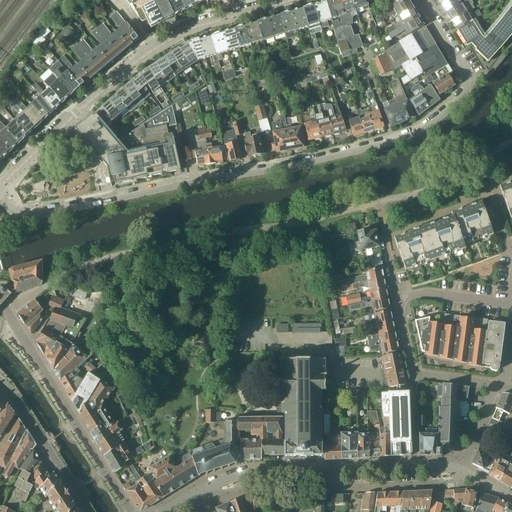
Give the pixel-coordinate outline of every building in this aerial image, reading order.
[(137,0),(132,3),(141,21),(143,22),(147,20),(151,28),(163,22),(152,0),(137,0)] [(152,0),(163,22),(175,16),(167,0),(152,0)] [(167,0),(175,16),(186,11),(180,0),(167,0)] [(193,0),(180,0),(186,11),(196,5),(193,0)] [(330,15),(332,20),(339,17),(341,22),(339,23),(337,20),(331,22),(334,31),(345,26),(350,25),(340,0),(329,0),(326,1),(330,15)] [(340,0),(350,25),(352,24),(352,17),(357,15),(356,14),(357,13),(352,0),(340,0)] [(369,9),(369,8),(365,0),(352,0),(357,13),(369,9)] [(413,7),(408,0),(404,0),(385,11),(385,12),(375,18),(377,23),(379,28),(386,24),(383,20),(395,12),(398,16),(413,7)] [(404,0),(388,0),(390,4),(384,8),(383,8),(385,11),(404,0)] [(450,0),(442,5),(447,13),(469,0),(450,0)] [(470,0),(469,0),(447,13),(452,22),(467,12),(471,10),(474,9),(472,5),(473,4),(470,0)] [(327,21),(331,20),(332,20),(330,15),(326,1),(315,5),(322,29),(329,27),(327,21)] [(80,8),(86,15),(90,11),(83,5),(80,8)] [(303,8),(309,27),(316,48),(320,47),(315,33),(323,31),(322,29),(315,5),(303,8)] [(482,36),(472,21),(457,30),(467,47),(471,44),(476,49),(475,49),(488,62),(501,48),(511,35),(511,5),(510,8),(499,22),(487,36),(485,39),(482,36)] [(418,16),(413,7),(398,16),(401,21),(394,25),(387,29),(385,31),(388,35),(388,34),(397,29),(418,16)] [(83,18),(86,15),(80,8),(77,12),(83,18)] [(303,8),(292,12),(298,31),(309,27),(303,8)] [(452,22),(457,30),(472,21),(481,16),(478,11),(473,14),(471,10),(467,12),(452,22)] [(110,17),(118,26),(120,26),(122,28),(116,33),(128,48),(133,44),(132,43),(138,38),(116,12),(110,17)] [(297,31),(298,31),(292,12),(280,15),(286,34),(285,35),(287,40),(299,36),(297,31)] [(274,38),(285,35),(286,34),(280,15),(268,19),(274,38)] [(418,16),(397,29),(388,34),(391,39),(406,30),(409,35),(424,25),(418,16)] [(263,41),(274,38),(268,19),(257,22),(263,41)] [(251,45),(263,41),(257,22),(245,26),(251,45)] [(102,24),(96,28),(118,55),(122,51),(123,52),(128,48),(116,33),(111,37),(109,36),(110,33),(102,24)] [(38,33),(31,43),(37,49),(45,41),(43,39),(50,32),(44,25),(38,33)] [(74,31),(66,25),(63,29),(70,35),(74,31)] [(240,48),(251,45),(245,26),(245,25),(236,27),(237,28),(233,29),(239,49),(240,48)] [(351,26),(334,31),(336,39),(337,41),(338,41),(345,39),(349,48),(350,51),(363,47),(359,35),(354,36),(351,26)] [(386,54),(394,70),(394,71),(398,68),(400,73),(404,70),(407,75),(401,78),(404,84),(423,73),(428,82),(433,80),(430,74),(435,72),(439,79),(433,83),(440,95),(440,94),(441,95),(444,96),(446,94),(446,92),(446,91),(455,85),(448,74),(452,72),(425,27),(385,51),(386,54)] [(103,44),(97,49),(109,64),(114,60),(113,59),(118,55),(96,28),(91,33),(99,42),(102,42),(103,44)] [(68,38),(70,35),(63,29),(61,32),(68,38)] [(233,29),(221,33),(227,52),(239,49),(233,29)] [(227,52),(221,33),(221,32),(214,34),(214,35),(210,36),(220,68),(224,67),(220,54),(227,52)] [(217,69),(220,68),(210,36),(198,40),(204,59),(213,57),(217,69)] [(187,43),(198,61),(204,59),(198,40),(198,39),(187,43)] [(345,39),(338,41),(341,51),(349,48),(345,39)] [(104,68),(109,64),(97,49),(91,53),(90,52),(90,49),(82,40),(77,45),(99,71),(103,67),(104,68)] [(187,43),(179,49),(190,66),(198,61),(187,43)] [(84,60),(78,65),(91,80),(95,76),(94,75),(99,71),(77,45),(72,49),(80,58),(83,58),(84,60)] [(183,71),(190,66),(179,49),(171,54),(180,69),(181,68),(183,71)] [(181,68),(180,69),(171,54),(163,59),(173,74),(173,73),(175,76),(183,71),(181,68)] [(394,70),(386,54),(374,59),(382,75),(394,70)] [(85,84),(91,80),(78,65),(73,69),(71,68),(72,65),(64,56),(58,61),(62,65),(66,71),(79,87),(80,87),(85,83),(85,84)] [(173,73),(173,74),(163,59),(156,64),(165,79),(165,78),(168,82),(175,77),(175,76),(173,73)] [(158,84),(165,79),(156,64),(148,69),(158,84)] [(57,80),(70,95),(79,87),(66,71),(62,65),(56,70),(53,66),(49,70),(52,73),(53,74),(57,80)] [(160,87),(158,84),(148,69),(140,75),(147,85),(152,93),(160,87)] [(233,78),(231,71),(222,74),(224,81),(233,78)] [(61,103),(70,95),(57,80),(53,74),(52,73),(43,82),(48,88),(61,103)] [(394,77),(387,80),(389,84),(398,80),(396,76),(394,77)] [(144,83),(137,77),(130,83),(142,96),(141,97),(144,100),(151,95),(145,87),(146,86),(144,83)] [(386,98),(381,100),(383,104),(382,105),(391,127),(414,117),(398,80),(389,84),(395,99),(387,103),(386,98)] [(61,103),(48,88),(44,92),(36,83),(32,87),(34,89),(34,90),(53,111),(61,103)] [(142,96),(130,83),(122,89),(137,106),(144,100),(141,97),(142,96)] [(430,86),(424,91),(419,83),(415,86),(421,93),(429,107),(439,100),(430,86)] [(207,86),(210,94),(216,92),(213,84),(207,86)] [(429,107),(421,93),(415,86),(410,89),(413,93),(416,97),(411,101),(419,115),(429,107)] [(122,89),(115,95),(127,109),(130,112),(130,113),(137,106),(122,89)] [(36,99),(31,104),(44,119),(53,111),(34,90),(31,93),(36,99)] [(201,101),(208,98),(206,91),(198,93),(201,101)] [(130,112),(127,109),(115,95),(109,101),(120,115),(123,118),(130,112)] [(191,103),(187,98),(176,104),(180,110),(191,103)] [(14,102),(17,106),(23,112),(36,127),(44,119),(31,104),(26,109),(17,99),(14,102)] [(109,101),(101,108),(113,121),(120,115),(109,101)] [(309,112),(298,115),(301,126),(305,125),(309,140),(314,139),(316,140),(319,139),(321,137),(317,121),(314,107),(313,108),(312,108),(311,102),(306,103),(307,109),(308,109),(309,112)] [(258,122),(267,119),(263,103),(253,106),(258,122)] [(319,104),(313,106),(313,108),(314,107),(317,121),(321,137),(326,136),(327,137),(331,136),(332,134),(333,134),(329,118),(323,120),(319,104)] [(326,104),(325,104),(329,118),(333,134),(335,135),(339,134),(340,132),(346,130),(337,104),(331,105),(326,104)] [(372,107),(367,109),(374,129),(375,129),(376,130),(379,129),(379,128),(384,126),(377,104),(371,106),(372,107)] [(19,115),(14,121),(27,135),(36,127),(23,112),(17,106),(14,109),(19,115)] [(175,118),(172,106),(118,141),(106,127),(96,115),(95,116),(91,119),(90,118),(76,129),(75,129),(75,130),(76,131),(107,167),(111,186),(112,186),(111,183),(115,183),(115,185),(116,186),(116,185),(181,171),(172,133),(168,134),(167,127),(176,125),(174,118),(175,118)] [(94,114),(95,116),(96,115),(106,127),(113,121),(101,108),(94,114)] [(360,109),(357,110),(364,132),(369,131),(369,132),(373,131),(373,130),(374,129),(367,109),(367,110),(361,111),(360,109)] [(353,119),(349,121),(354,136),(355,135),(356,137),(360,135),(359,134),(364,132),(357,110),(356,111),(351,113),(353,119)] [(275,143),(271,143),(273,150),(277,150),(277,151),(280,151),(281,152),(284,151),(284,150),(291,148),(287,130),(286,126),(285,119),(285,117),(284,116),(279,117),(280,122),(271,123),(275,143)] [(14,121),(5,128),(19,144),(27,136),(27,135),(14,121)] [(239,121),(233,123),(236,137),(242,135),(239,121)] [(0,140),(10,152),(18,144),(19,144),(5,128),(1,123),(0,122),(0,140)] [(291,125),(286,126),(287,130),(291,148),(297,147),(298,148),(301,148),(302,146),(303,146),(300,128),(292,129),(291,125)] [(225,139),(224,140),(229,161),(235,160),(236,161),(239,160),(240,159),(242,158),(236,137),(235,137),(233,131),(224,133),(225,139)] [(259,136),(251,137),(250,132),(244,134),(246,139),(245,139),(246,142),(244,142),(247,154),(249,153),(250,156),(256,154),(258,156),(260,155),(262,153),(263,153),(260,142),(262,142),(261,138),(259,138),(259,136)] [(0,158),(1,160),(10,152),(0,140),(0,158)] [(201,149),(194,150),(197,167),(200,166),(201,167),(203,167),(204,166),(210,165),(207,148),(206,144),(206,143),(200,144),(201,149)] [(211,143),(206,144),(207,148),(210,165),(216,164),(217,165),(220,164),(221,163),(223,163),(220,146),(212,147),(211,143)] [(189,148),(182,149),(185,161),(191,160),(190,151),(189,148)] [(511,219),(511,218),(511,181),(499,186),(511,219)] [(454,216),(464,245),(493,235),(482,202),(451,213),(453,217),(454,216)] [(465,249),(464,245),(454,216),(453,217),(424,227),(436,259),(465,249)] [(405,270),(436,259),(424,227),(394,238),(405,270)] [(379,247),(376,231),(370,232),(370,230),(357,233),(359,242),(354,243),(356,251),(361,250),(361,251),(379,247)] [(378,266),(383,265),(381,254),(375,255),(376,258),(369,259),(370,268),(378,267),(378,266)] [(10,271),(10,272),(15,287),(16,289),(15,290),(16,292),(16,293),(41,285),(43,282),(42,282),(42,261),(13,269),(10,271)] [(345,281),(346,286),(384,278),(382,268),(366,271),(367,277),(345,281)] [(369,287),(370,292),(386,288),(384,278),(346,286),(340,287),(341,292),(369,287)] [(0,306),(1,306),(7,298),(11,294),(10,291),(9,290),(8,290),(6,288),(5,287),(4,287),(1,286),(0,287),(0,306)] [(84,301),(87,291),(71,286),(68,295),(84,301)] [(371,297),(348,302),(349,307),(388,298),(386,288),(370,292),(371,297)] [(48,305),(54,309),(54,308),(60,310),(64,301),(54,297),(48,305)] [(390,309),(388,298),(349,307),(350,311),(373,306),(374,312),(390,309)] [(26,326),(38,315),(43,310),(35,300),(17,314),(26,326)] [(54,309),(50,321),(66,327),(46,359),(54,371),(60,382),(73,370),(84,360),(88,363),(88,364),(96,371),(109,357),(96,346),(84,359),(74,348),(77,343),(75,341),(77,337),(79,338),(82,334),(79,333),(87,319),(60,310),(54,308),(54,309)] [(364,322),(358,323),(359,328),(365,327),(393,321),(391,311),(375,314),(368,315),(369,321),(364,322)] [(40,316),(38,315),(26,326),(31,335),(45,318),(41,315),(40,316)] [(505,324),(488,322),(487,332),(473,330),(474,320),(459,318),(444,317),(443,325),(429,323),(429,318),(416,321),(416,320),(415,320),(418,333),(422,333),(421,340),(420,340),(420,339),(419,339),(422,353),(423,353),(423,352),(424,353),(424,355),(439,357),(439,358),(453,360),(453,362),(468,364),(467,365),(483,367),(484,365),(490,366),(490,367),(490,368),(491,369),(491,370),(492,371),(493,371),(494,371),(495,371),(496,371),(497,371),(498,370),(499,369),(499,368),(505,324)] [(36,343),(46,359),(66,327),(50,321),(49,320),(37,339),(37,343),(36,343)] [(393,321),(365,327),(366,331),(378,329),(379,334),(395,331),(393,321)] [(277,333),(284,333),(288,333),(288,324),(277,325),(277,333)] [(380,339),(368,342),(369,347),(397,341),(395,331),(379,334),(380,339)] [(334,339),(335,344),(336,348),(343,347),(343,339),(334,339)] [(397,341),(369,347),(370,351),(382,349),(383,354),(399,351),(399,350),(397,341)] [(384,356),(382,356),(388,387),(393,387),(407,384),(407,379),(402,353),(384,356)] [(278,418),(237,418),(237,421),(238,431),(252,431),(252,430),(258,430),(259,441),(262,441),(262,455),(285,455),(285,456),(322,456),(322,415),(322,409),(322,391),(325,391),(325,385),(328,385),(328,376),(332,376),(332,360),(280,360),(281,369),(275,369),(275,395),(281,395),(282,408),(278,408),(278,418)] [(84,369),(89,373),(88,373),(92,376),(96,371),(88,364),(84,369)] [(73,370),(60,382),(66,391),(76,376),(77,375),(73,370)] [(82,383),(71,401),(79,414),(100,381),(98,380),(92,376),(88,373),(82,383)] [(76,376),(66,391),(71,401),(82,383),(78,375),(77,375),(76,376)] [(103,424),(107,429),(114,425),(113,424),(102,405),(113,391),(115,388),(100,381),(79,414),(91,434),(103,424)] [(467,402),(469,388),(469,387),(458,386),(443,384),(443,386),(439,386),(437,387),(437,395),(439,397),(443,397),(443,399),(441,399),(441,408),(438,408),(438,409),(439,409),(438,434),(436,434),(436,430),(425,429),(425,434),(419,434),(420,456),(436,456),(436,457),(441,457),(442,452),(458,452),(460,416),(466,417),(467,402)] [(129,386),(116,392),(118,397),(131,390),(129,386)] [(410,443),(408,393),(381,394),(382,407),(383,418),(390,418),(391,457),(411,456),(411,443),(410,443)] [(492,419),(490,424),(502,429),(504,424),(499,421),(503,412),(509,415),(511,406),(511,395),(502,394),(497,405),(495,409),(496,409),(492,419)] [(0,414),(0,437),(1,438),(16,415),(7,405),(0,414)] [(206,423),(215,423),(215,410),(206,410),(206,423)] [(324,415),(325,460),(342,460),(342,435),(333,435),(330,435),(330,415),(327,415),(324,415)] [(0,447),(0,465),(6,469),(26,431),(17,417),(12,426),(0,447)] [(380,430),(380,432),(381,451),(380,452),(380,454),(381,454),(381,457),(391,457),(390,418),(383,418),(385,427),(385,428),(380,428),(380,430)] [(113,424),(114,425),(107,429),(111,435),(97,445),(104,456),(125,443),(120,435),(124,432),(121,428),(123,426),(119,421),(113,424)] [(239,460),(240,444),(238,444),(238,431),(237,421),(225,422),(226,440),(193,450),(193,455),(192,456),(199,476),(199,477),(200,476),(200,475),(206,473),(206,475),(207,474),(207,473),(213,471),(213,472),(215,472),(214,470),(220,469),(221,470),(222,469),(222,468),(228,466),(228,467),(229,467),(229,466),(235,464),(236,465),(237,465),(240,461),(240,460),(239,460)] [(103,424),(91,434),(97,445),(111,435),(107,429),(103,424)] [(486,432),(498,437),(501,431),(489,426),(486,432)] [(240,444),(239,460),(240,460),(262,459),(262,455),(262,441),(259,441),(258,430),(252,430),(252,431),(252,440),(241,440),(240,444)] [(33,448),(36,445),(26,431),(6,469),(3,475),(8,478),(15,467),(19,470),(19,469),(33,448)] [(376,435),(368,436),(369,458),(381,457),(381,454),(380,454),(380,452),(381,451),(380,432),(375,433),(376,435)] [(342,434),(342,435),(342,460),(358,459),(358,434),(342,434)] [(358,459),(369,458),(368,436),(368,435),(361,435),(360,434),(358,434),(358,459)] [(141,447),(130,454),(126,447),(128,446),(126,442),(125,443),(104,456),(113,471),(144,452),(143,452),(151,447),(149,442),(141,447)] [(36,493),(50,477),(46,471),(41,462),(33,448),(19,469),(23,471),(14,486),(18,488),(17,490),(19,492),(16,497),(26,502),(32,489),(36,493)] [(478,451),(472,464),(478,467),(477,470),(486,473),(494,455),(487,452),(486,455),(478,451)] [(494,455),(486,473),(488,474),(500,481),(508,463),(508,464),(511,454),(511,451),(510,451),(505,461),(497,458),(497,457),(494,455)] [(189,481),(199,476),(192,456),(193,455),(191,453),(178,461),(181,466),(175,469),(176,469),(165,476),(174,491),(185,484),(189,481)] [(137,473),(133,475),(142,487),(152,481),(163,497),(174,491),(165,476),(176,469),(175,469),(169,457),(151,469),(155,474),(150,477),(148,475),(141,479),(137,473)] [(508,463),(500,481),(511,488),(511,484),(511,465),(508,464),(508,463)] [(50,477),(36,493),(34,495),(37,498),(44,491),(47,496),(59,481),(53,473),(50,477)] [(140,511),(163,497),(152,481),(142,487),(133,475),(132,476),(134,479),(130,482),(122,486),(127,493),(140,511)] [(59,481),(47,496),(58,511),(70,511),(75,506),(59,481)] [(454,499),(463,499),(465,490),(454,490),(454,496),(454,499)] [(465,490),(463,499),(460,510),(471,511),(472,511),(478,493),(465,490)] [(423,501),(422,492),(421,492),(420,491),(417,492),(416,493),(413,493),(414,508),(411,510),(410,511),(415,511),(415,510),(419,510),(422,510),(421,501),(423,501)] [(431,492),(430,491),(427,491),(425,492),(422,492),(423,501),(421,501),(422,510),(419,510),(419,511),(423,511),(424,509),(429,509),(432,492),(431,492)] [(389,493),(387,507),(402,506),(404,493),(403,492),(389,493)] [(412,493),(411,492),(408,492),(407,493),(404,493),(402,506),(401,511),(400,511),(405,511),(405,510),(411,510),(414,508),(413,493),(412,493)] [(373,511),(375,493),(366,494),(364,510),(373,511)] [(387,507),(389,493),(377,493),(374,511),(380,511),(381,507),(387,507)] [(492,510),(498,499),(481,493),(477,508),(484,511),(491,511),(492,510)] [(343,494),(335,495),(335,503),(343,503),(343,494)] [(316,495),(316,497),(315,511),(325,511),(327,495),(316,495)] [(243,510),(243,511),(250,511),(249,499),(249,498),(241,499),(242,501),(245,510),(243,510)] [(234,502),(230,503),(233,511),(243,511),(243,510),(245,510),(242,501),(241,499),(234,502)] [(258,511),(259,510),(261,509),(260,499),(249,499),(250,511),(258,511)] [(495,511),(501,511),(507,503),(499,499),(498,499),(492,510),(495,511)] [(440,511),(442,504),(433,502),(430,511),(440,511)] [(233,511),(230,503),(228,504),(216,509),(216,511),(233,511)] [(501,511),(511,511),(511,506),(507,503),(501,511)]
